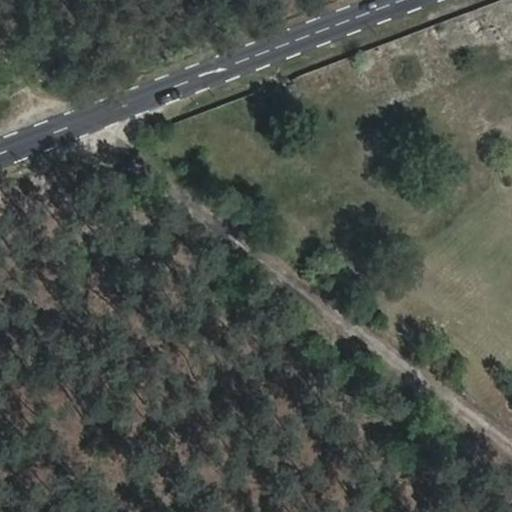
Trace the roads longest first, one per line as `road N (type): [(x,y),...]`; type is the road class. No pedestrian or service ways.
road 1 (track): [(511,444),(90,115)]
road 2 (secondary): [(0,149),(410,0)]
